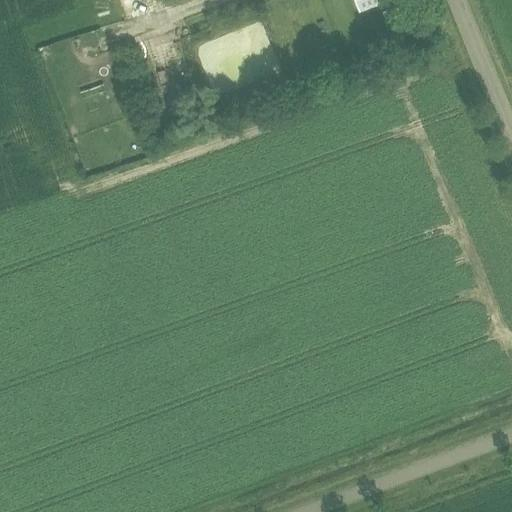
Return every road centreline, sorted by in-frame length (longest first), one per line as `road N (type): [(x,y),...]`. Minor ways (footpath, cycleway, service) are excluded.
road 1 (unclassified): [(339,511),(511,449)]
road 2 (unclassified): [(511,141),(455,0)]
